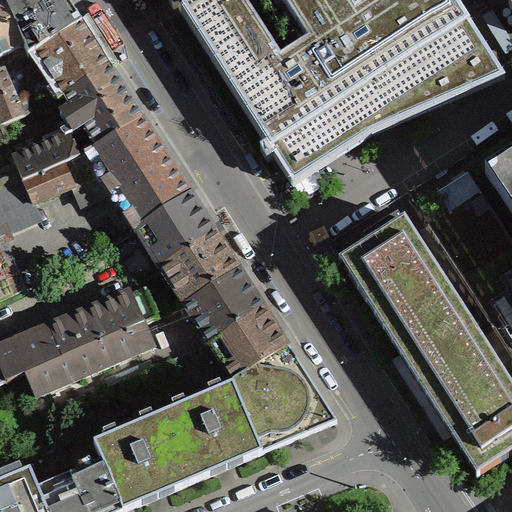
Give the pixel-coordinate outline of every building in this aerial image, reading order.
[(0,0),(0,57),(24,48),(3,0),(0,0)] [(3,0),(24,48),(28,59),(36,54),(81,25),(65,0),(3,0)] [(166,0),(174,12),(178,9),(181,13),(201,0),(166,0)] [(201,0),(181,13),(293,188),(320,171),(350,152),(375,137),(506,81),(454,0),(201,0)] [(511,42),(493,11),(483,17),(506,56),(511,52),(511,42)] [(46,83),(51,79),(64,99),(110,69),(81,25),(36,54),(48,74),(43,78),(46,83)] [(67,126),(60,130),(65,137),(69,136),(83,129),(96,149),(142,120),(110,69),(64,99),(70,109),(60,115),(67,126)] [(0,125),(0,127),(23,119),(31,115),(24,101),(17,104),(3,71),(0,72),(0,125)] [(20,150),(14,135),(28,129),(23,119),(0,127),(12,153),(20,150)] [(85,155),(109,193),(166,158),(142,120),(96,149),(85,155)] [(69,136),(65,137),(14,159),(24,182),(79,158),(69,136)] [(79,158),(24,182),(23,184),(32,206),(74,188),(82,207),(109,193),(85,155),(79,158)] [(166,158),(109,193),(134,233),(136,231),(191,196),(166,158)] [(511,170),(496,181),(498,183),(499,183),(506,194),(505,194),(506,196),(506,195),(511,203),(511,170)] [(511,241),(482,195),(431,228),(511,355),(511,241)] [(191,196),(136,231),(160,269),(215,234),(191,196)] [(0,240),(11,236),(0,210),(0,240)] [(511,391),(412,235),(404,223),(405,222),(404,220),(369,243),(370,243),(363,248),(363,247),(339,262),(340,264),(341,264),(342,263),(345,267),(344,268),(347,273),(348,272),(350,275),(349,276),(469,464),(470,463),(472,465),(471,466),(474,472),(476,471),(478,475),(476,477),(477,478),(501,463),(501,462),(507,458),(508,459),(511,455),(511,391)] [(160,269),(184,307),(184,306),(239,272),(215,234),(160,269)] [(239,272),(184,306),(209,345),(264,310),(239,272)] [(0,384),(25,374),(143,324),(157,318),(145,289),(86,314),(86,313),(50,329),(0,350),(0,384)] [(288,347),(264,310),(209,345),(233,383),(288,347)] [(25,374),(36,399),(154,349),(143,324),(25,374)] [(337,423),(288,347),(233,383),(234,385),(232,386),(261,455),(337,423)] [(192,484),(261,455),(232,386),(163,415),(192,484)] [(101,463),(122,511),(127,511),(192,484),(163,415),(94,445),(101,463)] [(70,475),(85,511),(122,511),(101,463),(70,475)] [(45,511),(36,489),(29,472),(0,484),(0,511),(45,511)] [(36,489),(45,511),(85,511),(70,475),(36,489)]
